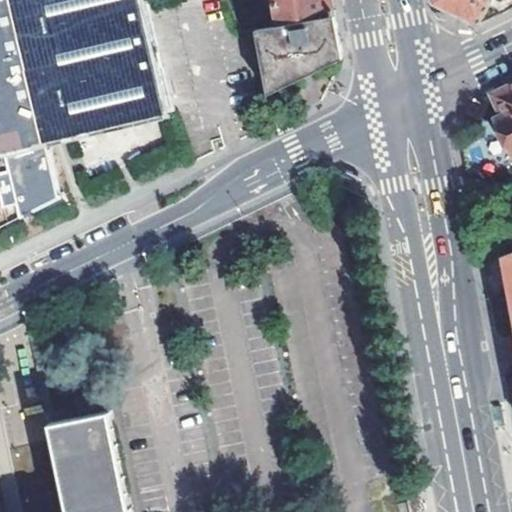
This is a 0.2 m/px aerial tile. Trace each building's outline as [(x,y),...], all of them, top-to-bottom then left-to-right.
[(0,0),(0,196),(7,225),(53,202),(38,141),(50,138),(55,137),(172,111),(144,0),(0,0)] [(275,0),(280,25),(336,14),(334,5),(333,0),(275,0)] [(433,0),(434,3),(478,27),(491,0),(433,0)] [(280,25),(258,29),(267,87),(283,85),(290,83),(302,78),(301,72),(308,71),(326,68),(331,66),(335,64),(336,60),(342,61),(344,56),(336,15),(336,14),(280,25)] [(511,86),(494,95),(506,115),(501,118),(503,123),(498,126),(509,148),(511,146),(511,86)] [(133,511),(113,409),(50,422),(68,511),(133,511)]
